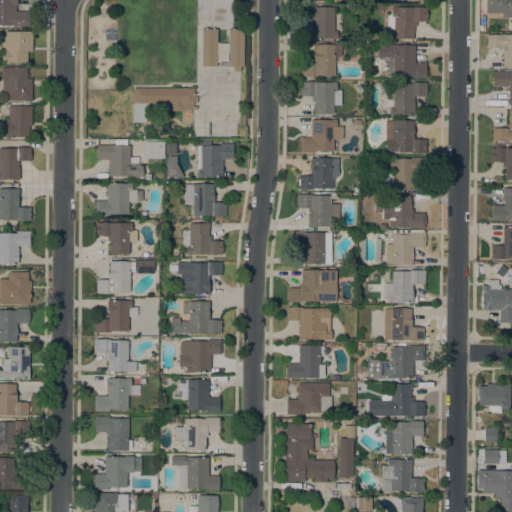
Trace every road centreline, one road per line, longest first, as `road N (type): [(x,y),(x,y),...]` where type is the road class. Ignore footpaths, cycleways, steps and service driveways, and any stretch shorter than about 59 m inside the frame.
road 1 (residential): [(253,511),(255,255),(269,159),(269,0)]
road 2 (residential): [(61,511),(67,0)]
road 3 (residential): [(456,511),(461,0)]
